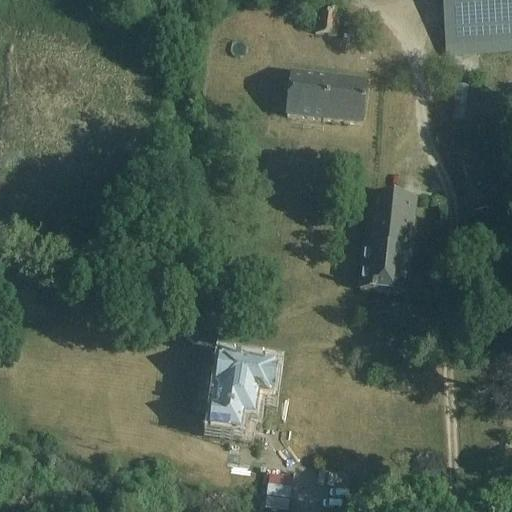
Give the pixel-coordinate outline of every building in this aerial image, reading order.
[(511,0),(442,0),(446,50),(511,45),(511,0)] [(319,15),(317,36),(337,38),(339,17),(319,15)] [(367,85),(313,79),(293,77),(288,120),(362,128),(367,85)] [(405,298),(407,278),(415,203),(371,198),(363,270),(362,270),(360,293),(405,298)] [(497,237),(495,228),(494,222),(476,225),(477,232),(479,240),(497,237)] [(257,402),(270,404),(274,373),(222,366),(218,396),(220,397),(217,417),(215,416),(213,435),(240,438),(242,422),(254,424),(257,402)] [(511,478),(499,491),(506,498),(511,491),(511,478)]
